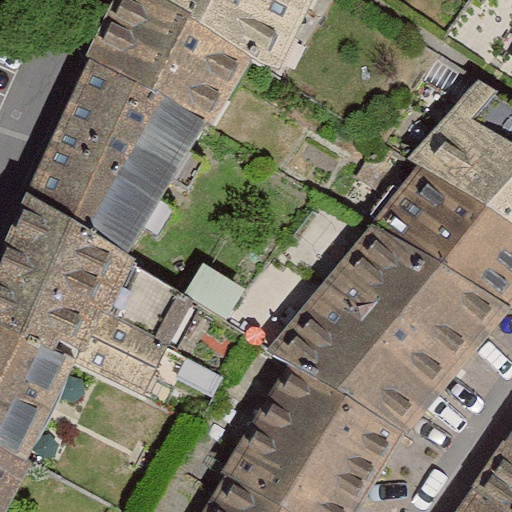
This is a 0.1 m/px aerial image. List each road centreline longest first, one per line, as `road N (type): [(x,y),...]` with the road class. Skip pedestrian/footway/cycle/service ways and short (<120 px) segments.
road 1 (residential): [(0,175),(83,0)]
road 2 (residential): [(511,385),(426,511)]
